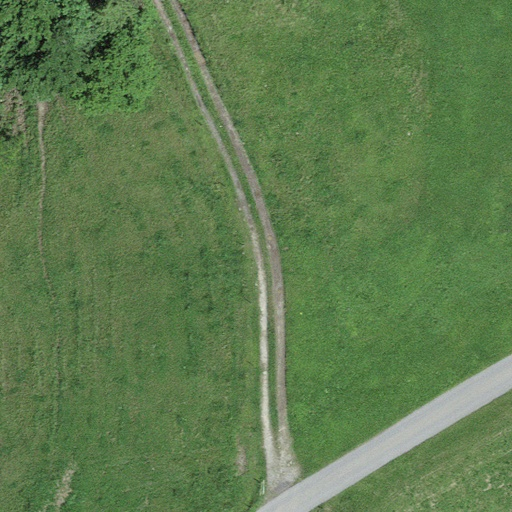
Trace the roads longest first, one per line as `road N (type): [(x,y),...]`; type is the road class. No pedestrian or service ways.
road 1 (track): [(156,0),(261,209),(275,294),(272,360),(286,508)]
road 2 (unclassified): [(282,511),(511,373)]
